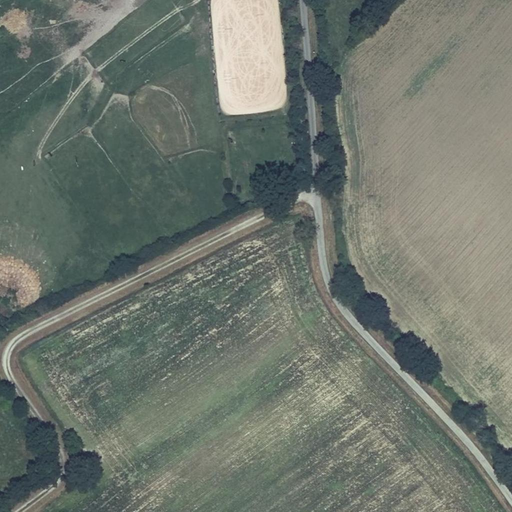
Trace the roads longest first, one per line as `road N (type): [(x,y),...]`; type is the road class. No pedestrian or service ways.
road 1 (unclassified): [(316,189),(15,337),(7,363),(63,455),(63,471),(15,511)]
road 2 (unclassified): [(316,189),(333,292),(511,497)]
road 3 (unclassified): [(303,0),(316,189)]
